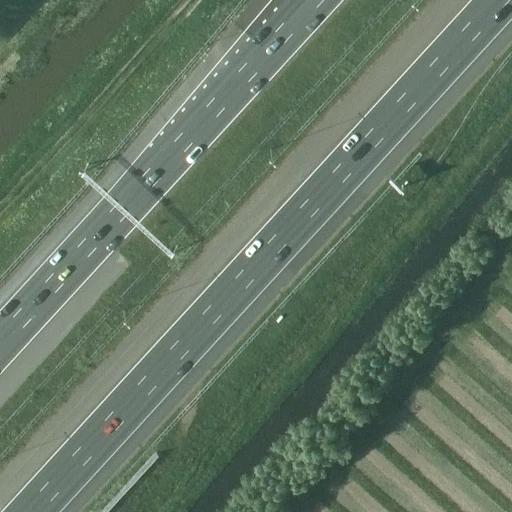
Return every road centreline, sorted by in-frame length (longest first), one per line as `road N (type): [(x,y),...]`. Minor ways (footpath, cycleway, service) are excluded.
road 1 (motorway): [(31,511),(500,0)]
road 2 (motorway): [(312,0),(0,342)]
